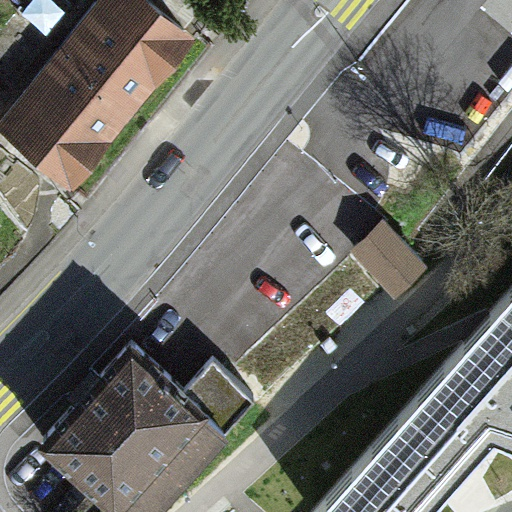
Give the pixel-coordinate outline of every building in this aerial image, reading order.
[(164,40),(109,0),(58,0),(0,78),(0,161),(48,197),(164,40)] [(364,150),(315,105),(290,132),(340,177),(364,150)] [(366,232),(344,259),(389,297),(411,270),(366,232)] [(335,511),(511,511),(511,253),(306,479),(335,511)] [(148,511),(253,388),(207,342),(185,382),(123,326),(32,427),(141,511),(148,511)]
